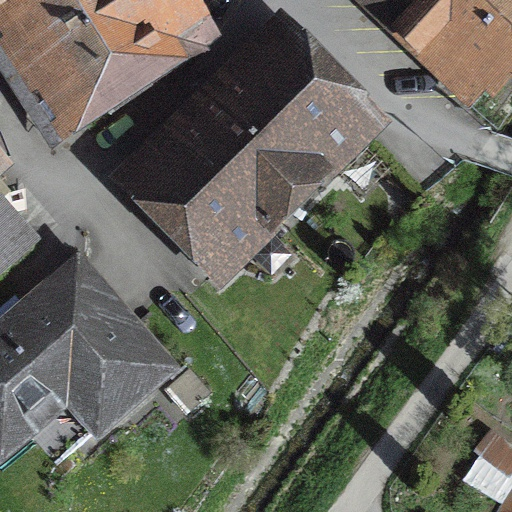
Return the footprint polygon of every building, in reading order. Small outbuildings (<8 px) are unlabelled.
[(163,0),(0,0),(0,10),(63,110),(71,105),(83,123),(149,86),(135,64),(185,33),(163,0)] [(511,0),(358,0),(469,105),(511,59),(511,0)] [(293,68),(272,48),(136,181),(221,267),(364,127),(300,61),(293,68)] [(0,203),(0,273),(34,243),(0,203)] [(25,429),(56,465),(162,371),(77,273),(0,338),(0,448),(1,450),(25,429)] [(511,511),(511,487),(499,511),(511,511)]
